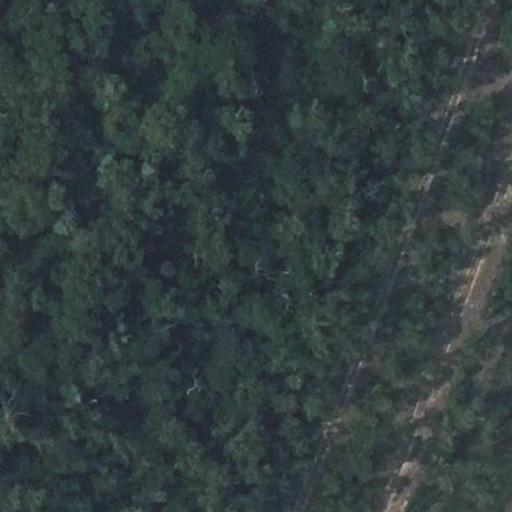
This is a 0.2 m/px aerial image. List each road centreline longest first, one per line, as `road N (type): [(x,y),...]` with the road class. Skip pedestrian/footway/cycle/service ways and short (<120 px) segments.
road 1 (track): [(290,511),(403,236),(482,0)]
road 2 (track): [(511,162),(379,511)]
